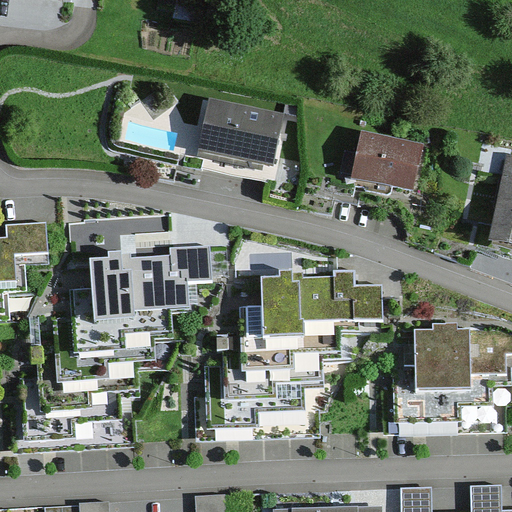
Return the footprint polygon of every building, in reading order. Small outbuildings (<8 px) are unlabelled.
[(287,120),(213,104),(202,155),(277,171),(287,120)] [(428,148),(365,136),(355,184),(418,196),(428,148)] [(511,159),(494,245),(511,248),(511,159)] [(56,271),(53,236),(0,240),(0,316),(8,316),(6,300),(36,298),(34,272),(56,271)] [(214,246),(87,258),(89,283),(67,285),(70,313),(49,315),(52,341),(35,343),(37,368),(22,370),(25,402),(8,403),(13,455),(131,444),(126,390),(135,390),(133,367),(157,365),(154,332),(171,330),(169,314),(199,311),(196,285),(217,283),(214,246)] [(360,273),(264,279),(265,308),(241,309),(243,335),(226,336),(227,358),(203,360),(205,389),(192,390),(196,446),(316,438),(313,388),(324,387),(322,354),(339,353),(338,326),(385,323),(383,288),(361,289),(360,273)] [(511,336),(499,331),(417,332),(417,357),(400,357),(401,384),(387,384),(388,435),(478,433),(477,382),(511,382),(511,336)] [(432,511),(432,491),(400,491),(400,511),(502,511),(502,488),(470,489),(470,511),(432,511)] [(196,499),(196,511),(224,511),(224,498),(196,499)] [(79,505),(79,511),(107,511),(108,503),(79,505)]
